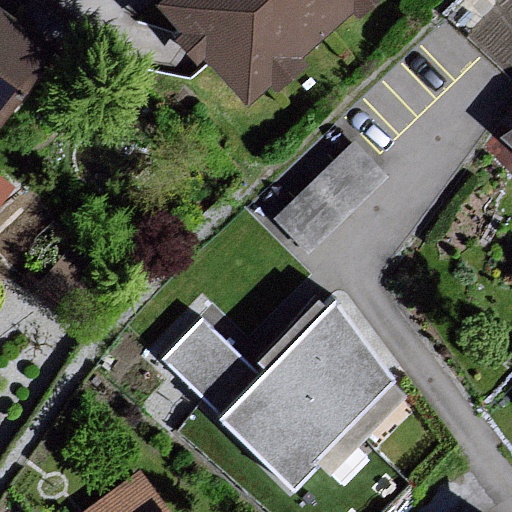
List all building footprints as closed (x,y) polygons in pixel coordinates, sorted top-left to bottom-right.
[(363,0),(152,0),(249,105),(363,0)] [(0,9),(0,130),(57,49),(0,9)] [(511,113),(486,142),(511,160),(511,113)] [(309,237),(390,161),(355,124),(274,200),(309,237)] [(259,371),(221,407),(292,479),(389,379),(331,301),(259,371)] [(165,352),(221,407),(259,371),(202,317),(165,352)] [(151,511),(125,473),(67,511),(151,511)]
